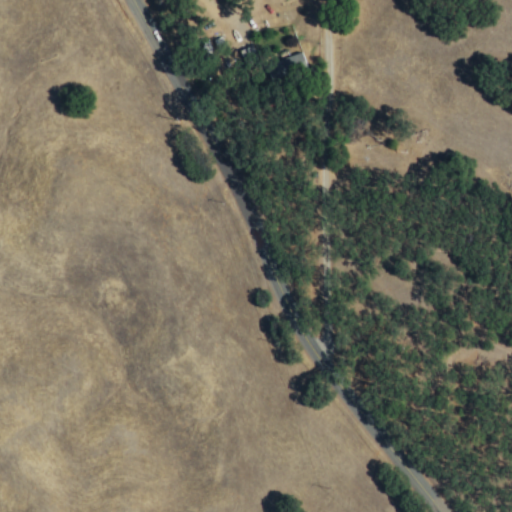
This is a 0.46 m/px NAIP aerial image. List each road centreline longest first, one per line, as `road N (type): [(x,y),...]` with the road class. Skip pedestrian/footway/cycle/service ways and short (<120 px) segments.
road 1 (residential): [(439,511),(286,304),(237,189),(134,0)]
road 2 (residential): [(324,365),(327,0)]
